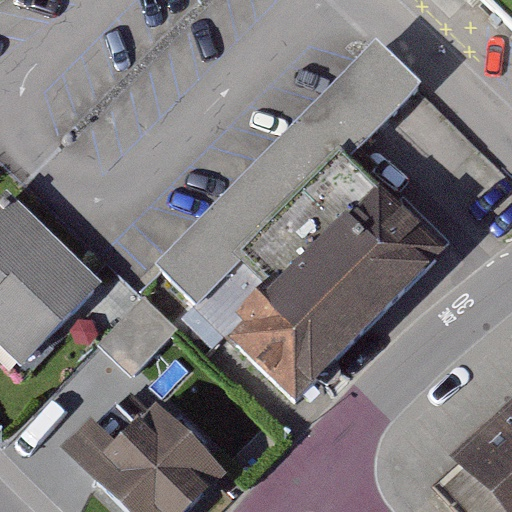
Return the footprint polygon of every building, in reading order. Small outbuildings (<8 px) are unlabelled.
[(511,0),(475,0),(511,33),(511,0)] [(291,302),(249,344),(319,414),(465,270),(369,173),(437,106),(393,62),(174,278),(219,324),(267,277),(291,302)] [(113,298),(22,206),(0,226),(0,342),(33,376),(113,298)] [(135,460),(107,433),(79,461),(131,511),(225,511),(246,491),(174,421),(135,460)] [(511,511),(511,421),(465,463),(509,511),(511,511)]
